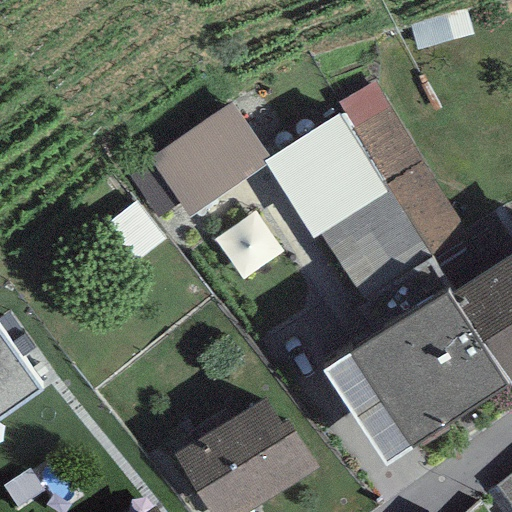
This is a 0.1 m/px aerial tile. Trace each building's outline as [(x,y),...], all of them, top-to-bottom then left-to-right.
[(437,260),(441,258),(473,238),(375,80),(338,102),(437,260)] [(262,160),(269,156),(231,101),(147,160),(187,217),(265,164),(262,160)] [(269,156),(262,160),(265,164),(311,237),(319,232),(363,299),(428,256),(340,113),(269,156)] [(264,221),(225,247),(250,285),(289,259),(264,221)] [(511,252),(450,293),(511,385),(511,252)] [(505,384),(446,291),(351,351),(412,444),(505,384)] [(0,418),(40,391),(0,333),(0,418)] [(412,444),(351,351),(323,370),(384,462),(412,444)] [(263,395),(172,454),(208,511),(243,511),(318,465),(288,418),(281,423),(263,395)] [(511,511),(511,479),(495,492),(509,511),(511,511)] [(150,511),(144,503),(130,511),(150,511)]
